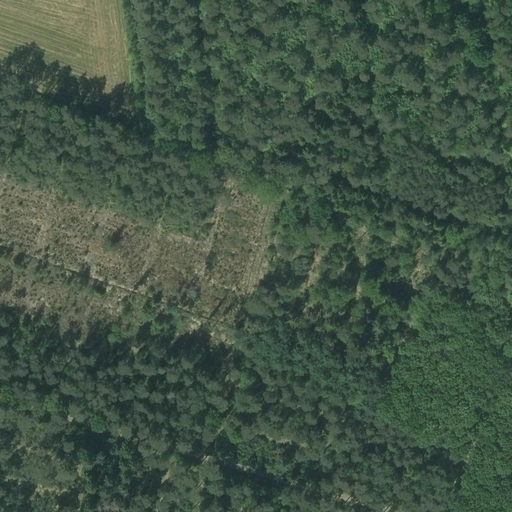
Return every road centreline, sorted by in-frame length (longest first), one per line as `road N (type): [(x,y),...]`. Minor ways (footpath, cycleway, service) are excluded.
road 1 (track): [(0,394),(400,511)]
road 2 (track): [(511,277),(139,141)]
road 3 (track): [(127,0),(139,141)]
